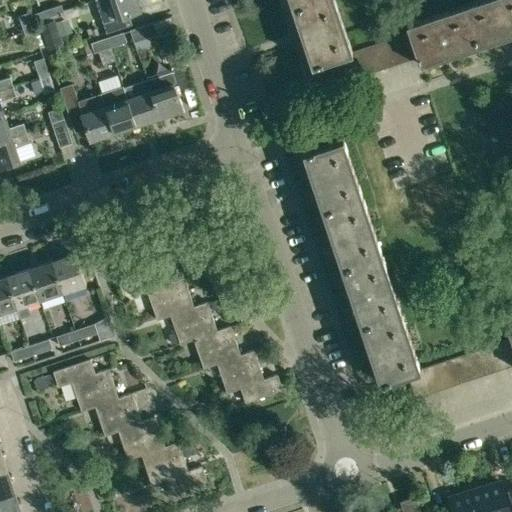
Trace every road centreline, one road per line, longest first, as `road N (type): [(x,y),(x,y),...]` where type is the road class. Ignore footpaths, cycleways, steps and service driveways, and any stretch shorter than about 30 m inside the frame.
road 1 (residential): [(347,476),(239,149)]
road 2 (residential): [(0,229),(239,149)]
road 3 (residential): [(423,174),(397,96),(239,149)]
road 4 (residential): [(347,476),(511,422)]
road 5 (residential): [(239,149),(189,0)]
